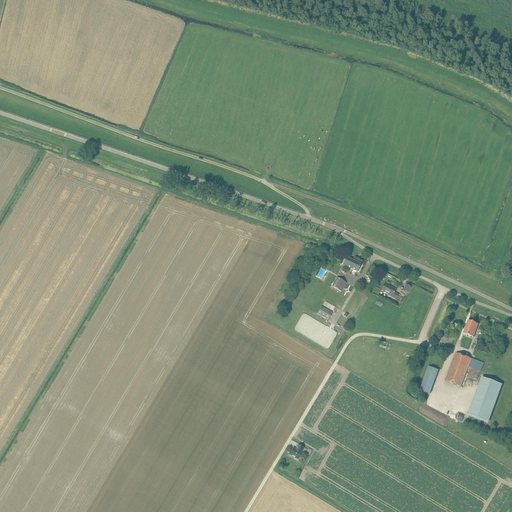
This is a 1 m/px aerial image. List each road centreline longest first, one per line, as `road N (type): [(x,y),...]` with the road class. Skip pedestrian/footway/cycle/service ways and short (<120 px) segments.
road 1 (unclassified): [(337,229),(0,111)]
road 2 (track): [(0,89),(271,184),(309,217)]
road 3 (residential): [(245,511),(354,334),(420,340),(446,289)]
road 4 (track): [(271,184),(493,277)]
road 5 (unclassified): [(511,310),(337,229)]
road 6 (residential): [(446,289),(337,229)]
